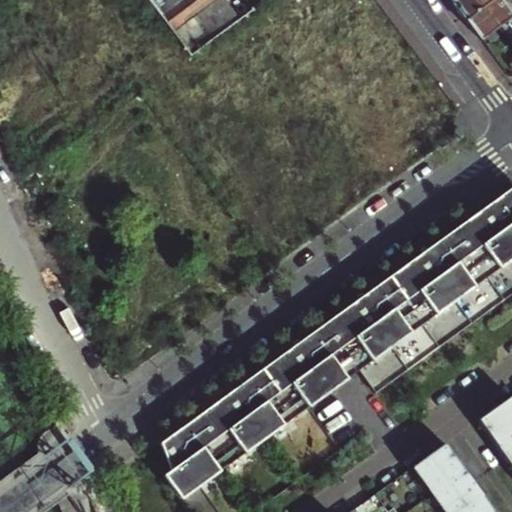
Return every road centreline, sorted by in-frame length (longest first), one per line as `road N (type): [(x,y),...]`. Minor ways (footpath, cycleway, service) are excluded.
road 1 (residential): [(3,511),(511,147)]
road 2 (residential): [(313,511),(447,412)]
road 3 (residential): [(419,0),(511,122)]
